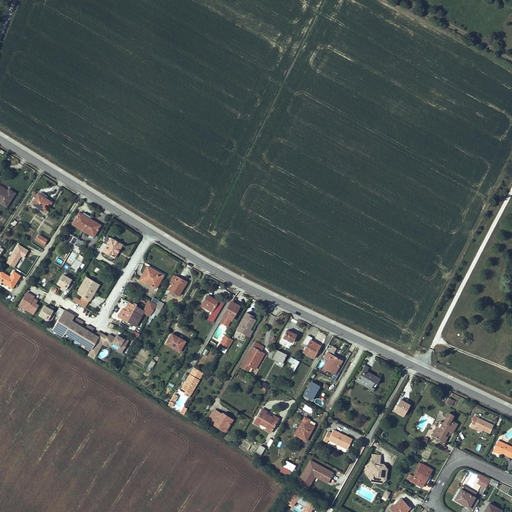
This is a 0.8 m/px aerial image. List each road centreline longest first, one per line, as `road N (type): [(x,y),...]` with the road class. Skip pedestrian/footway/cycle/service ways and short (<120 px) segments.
road 1 (tertiary): [(511,412),(276,301)]
road 2 (tertiary): [(149,235),(0,143)]
road 3 (tertiary): [(276,301),(149,235)]
road 4 (unknown): [(409,364),(344,475),(332,475)]
road 5 (residential): [(511,479),(471,459),(457,461),(436,496),(443,511)]
